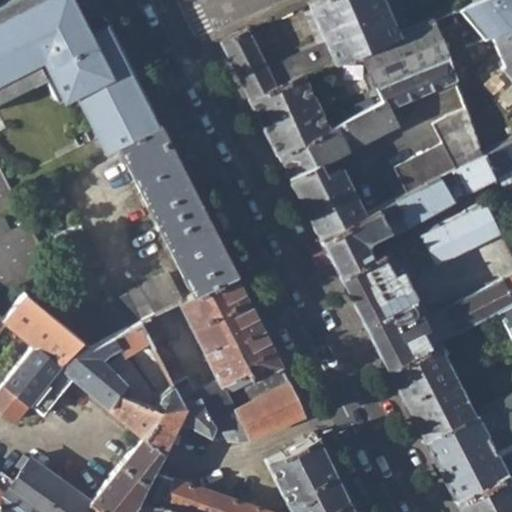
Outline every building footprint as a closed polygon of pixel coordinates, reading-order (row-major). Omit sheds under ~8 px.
[(0,0),(0,103),(41,83),(52,105),(73,95),(104,156),(114,151),(133,140),(157,128),(103,22),(82,34),(72,14),(75,11),(69,4),(64,0),(0,0)] [(219,40),(247,95),(302,72),(358,48),(396,32),(382,0),(308,0),(307,1),(324,40),(266,66),(246,28),(219,40)] [(511,0),(467,0),(449,9),(465,46),(489,36),(511,25),(511,0)] [(448,53),(430,17),(396,32),(358,48),(376,85),(445,54),(448,53)] [(500,67),(511,82),(511,25),(489,36),(503,65),(500,67)] [(328,126),(277,155),(289,177),(317,164),(397,122),(388,106),(426,90),(427,93),(436,90),(446,115),(464,106),(445,54),(376,85),(381,96),(328,126)] [(302,72),(247,95),(277,155),(328,126),(302,72)] [(407,192),(438,176),(446,172),(481,153),(464,106),(446,115),(431,122),(441,141),(393,166),(407,192)] [(114,151),(189,295),(231,273),(157,128),(133,140),(114,151)] [(446,172),(449,180),(455,177),(463,193),(497,176),(511,168),(511,137),(481,153),(446,172)] [(289,177),(320,238),(364,215),(339,169),(324,177),(317,164),(289,177)] [(511,168),(497,176),(501,183),(504,191),(511,187),(511,168)] [(320,238),(339,275),(372,257),(366,247),(373,244),(370,238),(386,230),(389,235),(452,200),(438,176),(407,192),(364,215),(320,238)] [(501,183),(482,192),(486,201),(504,191),(501,183)] [(435,263),(498,231),(483,202),(420,234),(435,263)] [(231,220),(224,205),(218,208),(224,223),(231,220)] [(412,273),(435,263),(420,234),(398,245),(412,273)] [(388,250),(397,268),(400,267),(406,279),(412,273),(398,245),(388,250)] [(339,275),(386,368),(434,342),(435,343),(494,311),(511,301),(511,299),(501,280),(501,278),(431,314),(425,322),(420,313),(423,311),(406,279),(400,267),(397,268),(388,250),(372,257),(339,275)] [(170,305),(162,309),(137,322),(154,353),(180,405),(194,399),(210,425),(216,421),(226,442),(242,441),(303,416),(298,405),(253,315),(231,273),(189,295),(176,302),(206,365),(213,379),(208,381),(192,388),(161,323),(175,316),(170,305)] [(511,274),(501,280),(511,299),(511,274)] [(147,284),(77,320),(92,346),(137,322),(162,309),(147,284)] [(3,318),(0,321),(2,323),(29,346),(0,384),(0,414),(10,422),(27,403),(39,412),(70,377),(105,407),(115,393),(123,397),(130,386),(108,365),(128,356),(132,352),(139,364),(154,353),(137,322),(92,346),(87,349),(62,328),(22,296),(3,318)] [(511,301),(494,311),(511,347),(511,301)] [(77,320),(62,328),(87,349),(92,346),(77,320)] [(386,368),(422,439),(472,414),(435,343),(434,342),(386,368)] [(127,511),(136,502),(150,470),(158,456),(176,418),(205,433),(210,425),(194,399),(180,405),(154,353),(139,364),(158,392),(153,395),(128,356),(108,365),(130,386),(123,397),(115,393),(105,407),(140,437),(132,446),(90,502),(102,511),(127,511)] [(200,367),(208,381),(213,379),(206,365),(200,367)] [(422,439),(452,498),(507,477),(511,475),(511,392),(472,414),(422,439)] [(290,511),(352,511),(313,433),(265,460),(290,511)] [(102,511),(90,502),(66,485),(28,458),(25,463),(19,473),(8,486),(3,491),(0,489),(0,511),(102,511)] [(136,502),(163,503),(170,477),(150,470),(136,502)] [(163,503),(191,511),(269,511),(170,477),(163,503)] [(452,498),(459,511),(511,511),(511,487),(507,477),(452,498)]
